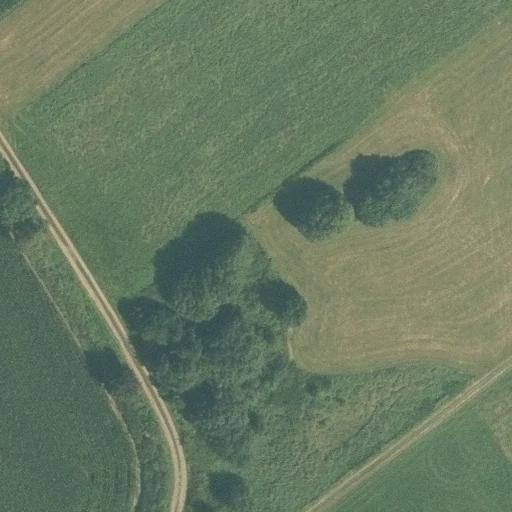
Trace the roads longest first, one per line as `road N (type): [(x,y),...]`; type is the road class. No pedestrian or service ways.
road 1 (track): [(0,139),(176,438),(186,492),(181,511)]
road 2 (track): [(324,511),(511,371)]
